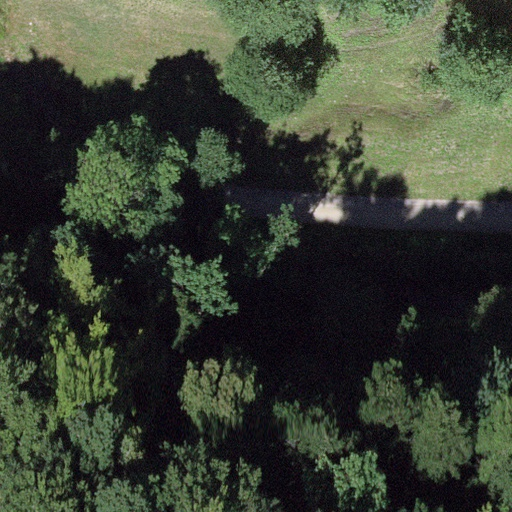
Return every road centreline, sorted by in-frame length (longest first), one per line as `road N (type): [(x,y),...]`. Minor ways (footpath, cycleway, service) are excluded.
road 1 (track): [(0,171),(396,216),(511,218)]
road 2 (unknown): [(274,7),(511,38)]
